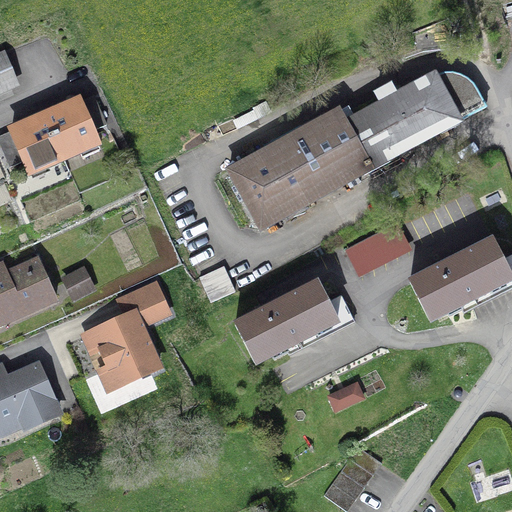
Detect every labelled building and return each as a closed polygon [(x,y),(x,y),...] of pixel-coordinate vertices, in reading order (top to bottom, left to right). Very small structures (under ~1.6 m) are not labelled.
[(0,88),(15,82),(5,58),(0,59),(0,88)] [(381,107),(348,125),(372,170),(486,108),(473,85),(467,80),(453,74),(445,74),(433,78),(404,95),(399,85),(376,97),(381,107)] [(79,102),(45,117),(63,158),(97,144),(92,132),(106,125),(94,99),(80,105),(79,102)] [(260,230),(372,170),(348,125),(340,111),(228,172),(260,230)] [(29,173),(63,158),(45,117),(11,132),(12,134),(0,139),(0,144),(10,167),(24,161),(29,173)] [(511,255),(502,261),(492,241),(410,283),(429,320),(445,312),(449,318),(463,311),(463,312),(511,287),(511,255)] [(0,322),(53,298),(53,300),(56,299),(39,261),(7,275),(3,266),(0,267),(0,322)] [(223,267),(199,278),(211,303),(235,292),(223,267)] [(83,269),(65,279),(73,300),(92,290),(83,269)] [(254,363),(285,348),(288,355),(353,322),(341,297),(328,303),(318,283),(235,325),(254,363)] [(155,285),(126,298),(133,314),(97,330),(105,348),(101,350),(108,367),(99,371),(108,391),(158,369),(148,345),(151,344),(143,326),(169,314),(155,285)] [(0,421),(19,413),(26,428),(58,414),(37,367),(0,383),(0,421)] [(351,375),(325,389),(333,402),(358,388),(351,375)] [(347,511),(381,464),(358,447),(323,496),(345,511),(347,511)]
